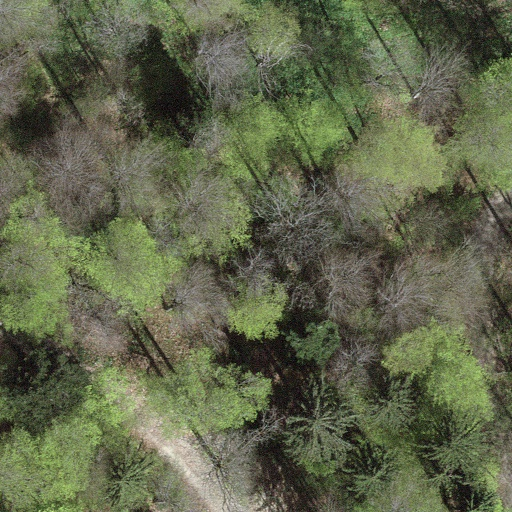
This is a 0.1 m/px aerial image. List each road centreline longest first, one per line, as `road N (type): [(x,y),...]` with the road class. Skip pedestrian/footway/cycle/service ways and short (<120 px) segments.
road 1 (track): [(232,511),(0,310)]
road 2 (track): [(511,202),(480,268),(479,314),(511,457)]
